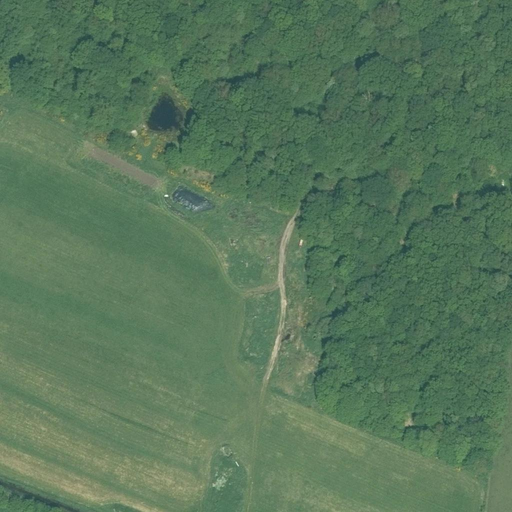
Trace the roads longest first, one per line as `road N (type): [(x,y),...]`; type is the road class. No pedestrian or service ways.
road 1 (track): [(362,0),(353,78),(316,136),(286,256)]
road 2 (track): [(307,173),(382,172),(447,200),(471,310)]
road 3 (track): [(511,157),(501,68),(507,32)]
